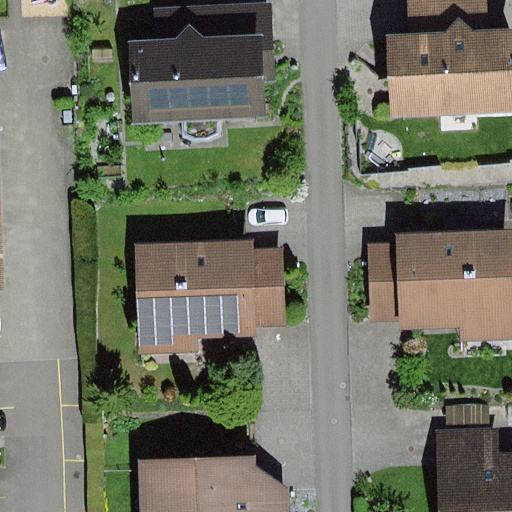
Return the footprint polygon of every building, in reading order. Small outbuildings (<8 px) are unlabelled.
[(399,0),(401,36),(381,37),(386,118),(511,110),(511,65),(510,28),(485,30),(483,0),(399,0)] [(159,8),(160,40),(177,39),(189,26),(201,38),(254,36),(269,36),(268,5),(159,8)] [(160,40),(127,41),(130,122),(257,117),(254,36),(201,38),(189,26),(177,39),(160,40)] [(390,244),(366,245),(369,321),(395,320),(396,330),(456,328),(456,343),(511,340),(511,305),(509,230),(389,235),(390,244)] [(247,241),(131,245),(134,354),(194,352),(193,337),(250,335),(249,325),(282,324),(280,248),(248,249),(247,241)] [(488,430),(435,432),(437,511),(511,511),(511,449),(489,450),(488,430)] [(249,456),(132,461),(134,511),(285,511),(285,491),(249,467),(249,456)]
